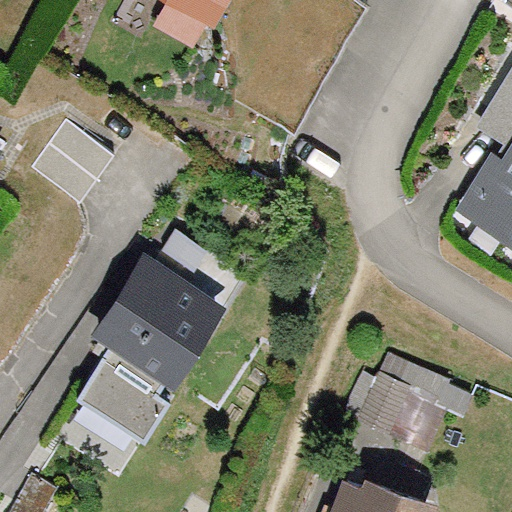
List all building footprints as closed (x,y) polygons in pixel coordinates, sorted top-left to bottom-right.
[(171,0),(161,20),(228,57),(209,92),(301,143),(379,4),(371,0),(171,0)] [(511,79),(484,134),(511,148),(511,150),(479,215),(511,231),(511,79)] [(0,135),(0,192),(26,152),(0,135)] [(163,236),(105,337),(127,349),(99,397),(173,439),(201,389),(258,289),(163,236)] [(367,461),(350,511),(463,511),(470,494),(367,461)]
